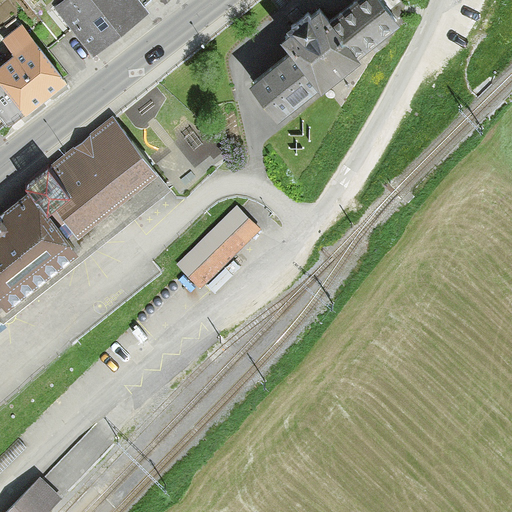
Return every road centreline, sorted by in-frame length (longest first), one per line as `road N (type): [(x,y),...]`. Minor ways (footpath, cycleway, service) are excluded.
road 1 (residential): [(438,0),(389,101),(308,228),(0,498)]
road 2 (tertiary): [(0,166),(218,0)]
